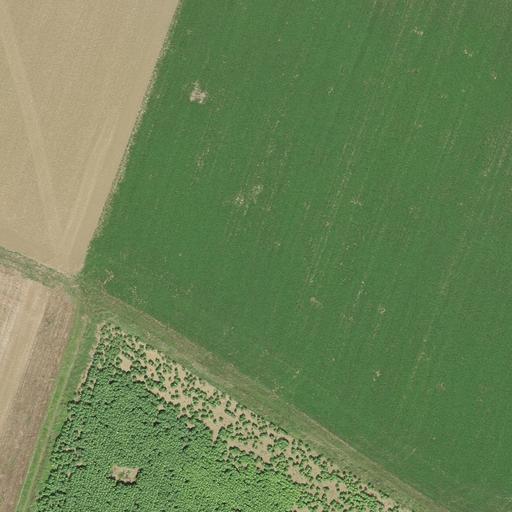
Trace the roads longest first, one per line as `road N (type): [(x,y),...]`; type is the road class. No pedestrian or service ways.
road 1 (track): [(0,258),(61,281),(421,511)]
road 2 (track): [(15,511),(90,302)]
